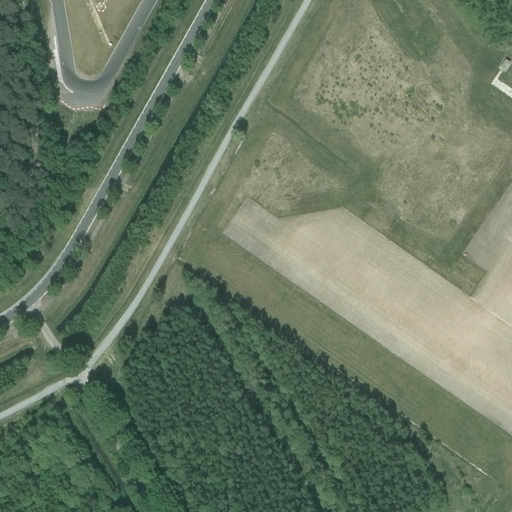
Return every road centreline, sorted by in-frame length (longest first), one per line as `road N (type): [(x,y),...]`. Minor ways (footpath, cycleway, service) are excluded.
road 1 (track): [(243,0),(70,296),(0,351)]
road 2 (tertiary): [(0,321),(53,276),(212,0)]
